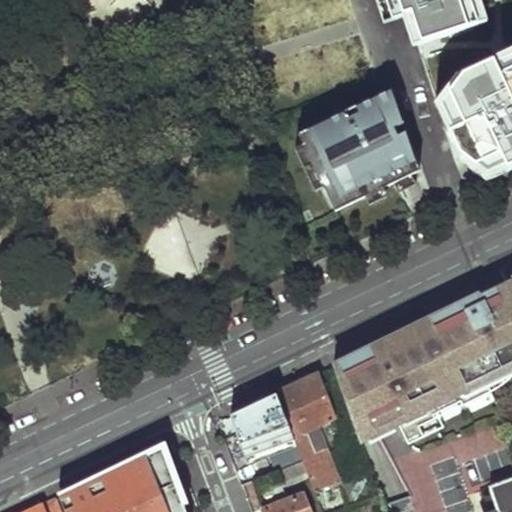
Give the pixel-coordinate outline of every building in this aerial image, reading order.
[(326,31),(313,38),(326,65),(340,58),(326,31)] [(511,53),(504,47),(454,71),(425,106),(447,156),(481,184),(511,169),(511,53)] [(390,91),(298,137),(333,213),(418,172),(390,91)] [(511,283),(480,298),(484,305),(471,311),(467,321),(463,315),(450,321),(447,316),(372,351),(371,350),(352,359),(332,369),(356,441),(384,428),(395,423),(406,447),(422,439),(417,429),(433,421),(432,417),(459,404),(461,408),(489,395),(502,386),(511,377),(511,375),(509,368),(511,366),(511,283)] [(303,462),(316,492),(339,482),(329,456),(345,450),(316,377),(274,397),(294,442),(303,462)] [(245,460),(294,442),(274,397),(229,418),(245,460)] [(167,443),(59,496),(64,511),(187,511),(185,506),(190,504),(167,443)] [(358,493),(348,497),(351,506),(376,496),(366,470),(351,476),(358,493)] [(264,511),(309,511),(303,495),(287,501),(282,488),(285,487),(278,471),(252,481),(264,511)] [(511,511),(511,481),(490,489),(489,489),(497,511),(511,511)] [(26,511),(59,511),(55,499),(26,511)]
